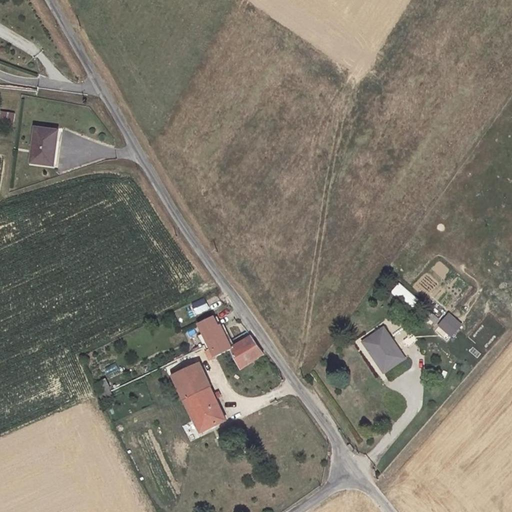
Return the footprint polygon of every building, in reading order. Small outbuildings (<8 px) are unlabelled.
[(0,124),(14,126),(14,113),(0,112),(0,124)] [(47,133),(26,131),(22,165),(42,167),(47,133)] [(192,305),(197,314),(209,308),(204,299),(192,305)] [(450,338),(462,325),(448,312),(436,326),(450,338)] [(233,348),(236,347),(224,322),(227,321),(223,313),(200,323),(205,333),(200,336),(205,345),(207,344),(211,351),(215,350),(218,358),(233,348)] [(406,355),(386,324),(366,337),(386,368),(406,355)] [(253,335),(236,347),(233,348),(245,369),(254,362),(266,353),(253,335)] [(283,378),(266,353),(254,362),(268,382),(271,380),(275,385),(283,378)] [(174,377),(202,436),(227,424),(200,366),(174,377)] [(105,379),(95,383),(103,400),(112,396),(105,379)] [(191,422),(182,427),(190,442),(199,438),(191,422)]
